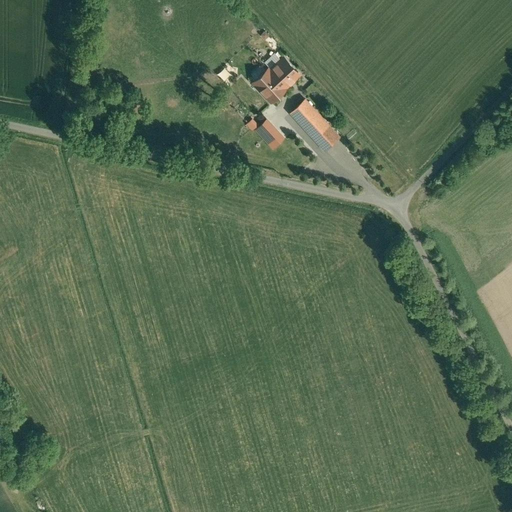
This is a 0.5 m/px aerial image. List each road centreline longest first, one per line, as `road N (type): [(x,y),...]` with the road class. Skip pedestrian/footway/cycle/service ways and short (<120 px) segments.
road 1 (unclassified): [(397,211),(0,126)]
road 2 (unclassified): [(511,406),(397,211)]
road 3 (unclassified): [(397,211),(511,89)]
road 4 (track): [(71,141),(84,0)]
